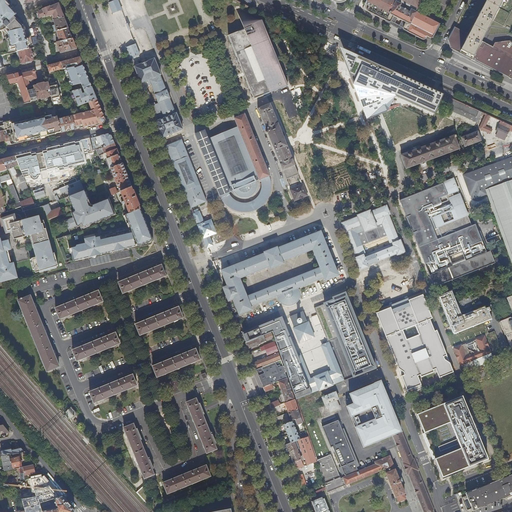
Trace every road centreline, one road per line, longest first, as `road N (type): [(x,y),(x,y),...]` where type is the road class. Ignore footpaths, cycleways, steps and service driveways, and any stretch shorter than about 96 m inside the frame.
road 1 (residential): [(60,348),(43,304),(178,249)]
road 2 (residential): [(173,397),(188,461),(166,466),(136,412)]
road 3 (residential): [(76,389),(212,333)]
road 4 (residential): [(60,348),(195,292)]
road 5 (primary): [(178,249),(127,121)]
road 6 (primary): [(284,511),(234,388)]
road 7 (residential): [(127,121),(0,153)]
road 8 (residential): [(234,388),(223,408),(244,511)]
